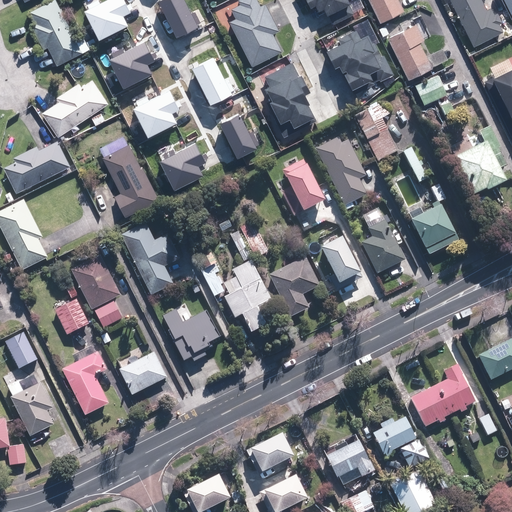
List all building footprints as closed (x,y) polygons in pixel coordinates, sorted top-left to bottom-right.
[(55,0),(53,0),(30,12),(36,23),(32,25),(45,50),(49,48),(58,66),(83,53),(55,0)] [(123,0),(109,0),(85,12),(100,41),(128,27),(123,17),(131,13),(123,0)] [(183,0),(162,0),(159,2),(177,38),(197,28),(183,0)] [(258,0),(238,0),(241,4),(231,8),(236,18),(230,21),(252,66),(281,51),(273,34),(280,31),(266,3),(261,6),(258,0)] [(315,0),(318,4),(324,1),(333,19),(349,11),(343,1),(344,0),(315,0)] [(404,11),(398,0),(368,0),(380,23),(404,11)] [(450,0),(474,47),(503,32),(500,25),(502,23),(497,13),(495,15),(491,8),(487,10),(481,0),(450,0)] [(433,68),(420,43),(425,40),(416,24),(387,39),(409,80),(433,68)] [(340,42),(325,50),(334,68),(338,66),(341,72),(346,70),(347,73),(344,73),(354,95),(375,84),(374,82),(379,80),(380,82),(394,75),(384,55),(382,56),(374,41),(372,42),(368,33),(361,37),(357,29),(338,38),(340,42)] [(144,42),(109,60),(123,89),(152,75),(147,65),(154,62),(144,42)] [(214,59),(193,70),(212,106),(232,95),(214,59)] [(299,74),(292,61),(263,76),(268,85),(264,87),(271,100),(269,100),(280,122),(290,118),(294,126),(314,116),(303,94),(310,90),(302,74),(299,74)] [(511,67),(484,81),(511,136),(511,67)] [(447,95),(438,75),(415,85),(424,105),(447,95)] [(79,83),(56,98),(59,102),(43,113),(59,137),(110,104),(94,79),(82,87),(79,83)] [(168,93),(133,111),(148,139),(175,124),(170,115),(178,111),(168,93)] [(378,162),(398,152),(376,106),(355,116),(378,162)] [(238,115),(220,124),(239,159),(256,149),(255,146),(259,144),(252,131),(248,133),(238,115)] [(339,137),(315,149),(344,207),(368,195),(360,179),(366,176),(348,141),(342,144),(339,137)] [(487,141),(453,158),(472,197),(485,190),(487,193),(508,183),(487,141)] [(71,168),(58,143),(39,152),(37,147),(13,159),(16,164),(5,170),(17,194),(71,168)] [(130,144),(103,157),(121,193),(115,196),(125,216),(144,207),(145,209),(161,202),(143,166),(141,167),(130,144)] [(195,145),(160,163),(175,191),(202,176),(197,167),(205,163),(195,145)] [(410,147),(403,151),(419,184),(427,180),(410,147)] [(294,217),(325,202),(304,160),(283,170),(291,187),(282,192),(294,217)] [(49,258),(39,240),(44,237),(25,199),(0,211),(0,227),(23,271),(49,258)] [(429,257),(460,241),(438,200),(431,204),(433,208),(410,220),(429,257)] [(405,262),(386,221),(368,229),(372,237),(361,242),(377,275),(405,262)] [(253,222),(241,229),(256,258),(268,252),(253,222)] [(174,284),(165,267),(181,259),(169,235),(155,241),(146,223),(122,235),(152,295),(174,284)] [(239,234),(231,237),(243,261),(250,258),(239,234)] [(360,274),(342,238),(321,248),(334,275),(330,277),(337,291),(347,286),(345,282),(360,274)] [(317,248),(308,252),(314,264),(323,260),(317,248)] [(217,263),(211,253),(200,259),(205,269),(217,263)] [(102,256),(72,271),(92,310),(122,295),(102,256)] [(306,257),(269,275),(291,318),(309,309),(303,295),(320,286),(306,257)] [(251,333),(267,325),(258,308),(272,301),(252,261),(233,271),(237,277),(225,284),(230,294),(224,297),(235,319),(242,315),(251,333)] [(196,279),(188,282),(194,296),(202,293),(196,279)] [(74,285),(65,290),(70,300),(79,296),(74,285)] [(77,300),(55,311),(67,336),(89,325),(77,300)] [(105,328),(124,319),(115,302),(97,311),(105,328)] [(183,323),(176,309),(164,316),(171,330),(168,332),(183,362),(192,357),(195,363),(207,356),(204,349),(210,346),(208,343),(221,337),(207,311),(183,323)] [(24,333),(5,342),(19,369),(37,360),(24,333)] [(511,337),(478,355),(490,380),(511,368),(511,337)] [(107,370),(98,352),(62,370),(85,416),(110,404),(96,376),(107,370)] [(167,379),(155,353),(120,370),(133,396),(167,379)] [(444,417),(460,409),(461,412),(467,409),(466,406),(475,402),(457,364),(443,370),(448,379),(410,397),(424,426),(438,420),(439,422),(445,419),(444,417)] [(40,383),(10,398),(31,438),(55,425),(48,412),(54,408),(40,383)] [(497,430),(488,414),(479,419),(488,435),(497,430)] [(382,428),(372,432),(383,454),(385,453),(386,456),(393,452),(392,449),(416,438),(405,416),(394,421),(392,418),(380,424),(382,428)] [(6,419),(0,419),(0,448),(11,447),(6,419)] [(261,471),(294,455),(282,432),(250,447),(250,448),(246,450),(258,474),(261,472),(261,471)] [(359,439),(326,455),(337,477),(339,476),(343,484),(360,476),(361,477),(375,470),(370,460),(369,460),(359,439)] [(420,439),(400,449),(408,467),(428,457),(420,439)] [(27,464),(24,445),(8,447),(10,466),(27,464)] [(419,470),(389,484),(402,511),(417,511),(435,504),(419,470)] [(198,511),(230,497),(218,473),(186,489),(186,490),(182,492),(192,511),(198,511)] [(277,511),(307,498),(295,474),(263,490),(264,490),(259,493),(268,511),(277,511)] [(365,491),(340,502),(344,511),(361,511),(373,507),(365,491)]
